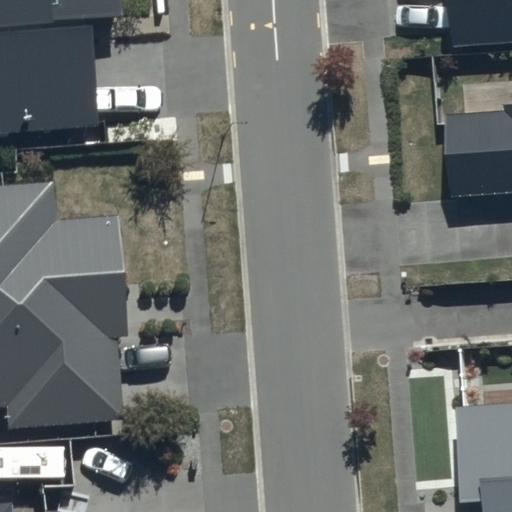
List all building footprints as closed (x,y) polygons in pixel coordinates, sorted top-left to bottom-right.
[(0,0),(0,140),(94,134),(87,27),(120,25),(118,0),(0,0)] [(511,0),(455,0),(458,51),(511,47),(511,0)] [(511,115),(453,118),(456,199),(511,195),(511,108),(510,109),(511,115)] [(0,415),(8,415),(9,434),(123,426),(118,347),(128,347),(119,223),(57,227),(55,192),(0,195),(0,415)] [(511,511),(511,406),(464,409),(469,506),(494,505),(494,511),(511,511)]
